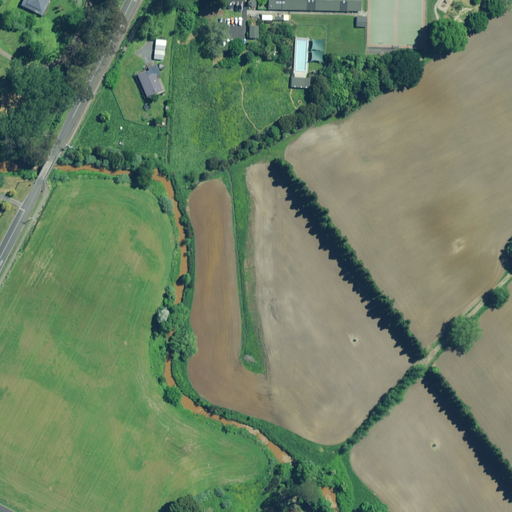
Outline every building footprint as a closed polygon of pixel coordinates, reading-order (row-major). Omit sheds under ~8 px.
[(23,0),(21,6),(41,16),(49,0),(23,0)] [(255,0),(246,0),(248,8),(257,7),(255,0)] [(356,0),(262,0),(263,6),(356,9),(356,0)] [(363,14),(351,14),(351,26),(363,26),(363,14)] [(253,23),(243,23),(242,35),(252,35),(253,23)] [(308,36),(295,36),(293,70),(307,70),(308,36)] [(165,41),(156,40),(154,59),(163,60),(165,41)] [(146,98),(161,91),(154,78),(161,75),(156,65),(135,75),(146,98)] [(307,72),(287,71),(287,86),(307,86),(307,72)]
